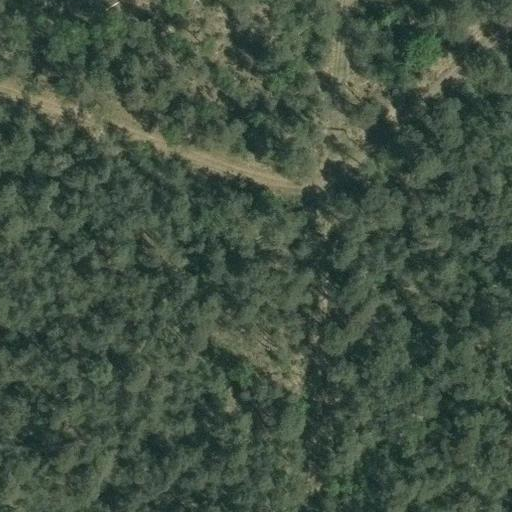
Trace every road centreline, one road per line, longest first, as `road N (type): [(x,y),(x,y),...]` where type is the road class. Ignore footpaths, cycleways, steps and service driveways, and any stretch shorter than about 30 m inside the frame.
road 1 (track): [(0,85),(298,191),(326,186)]
road 2 (track): [(326,186),(306,511)]
road 3 (track): [(511,23),(326,186)]
road 4 (track): [(341,0),(326,186)]
